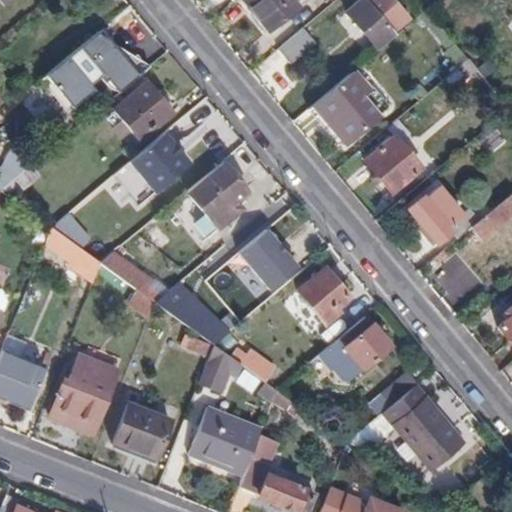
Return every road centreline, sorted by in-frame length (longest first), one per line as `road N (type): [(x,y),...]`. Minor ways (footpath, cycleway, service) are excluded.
road 1 (residential): [(158,0),(511,423)]
road 2 (residential): [(151,511),(0,451)]
